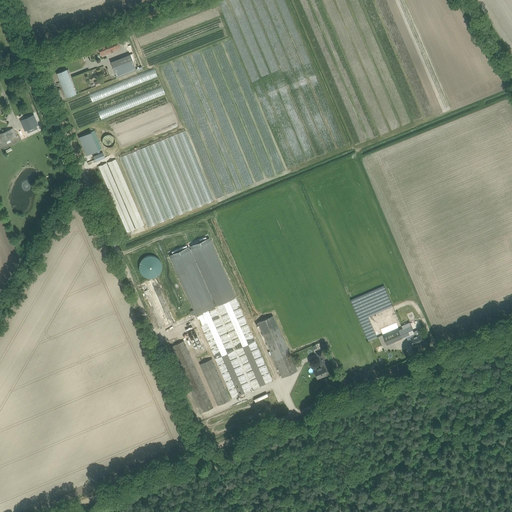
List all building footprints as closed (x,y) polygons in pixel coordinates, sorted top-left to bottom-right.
[(117,40),(98,47),(99,52),(100,54),(104,53),(105,55),(120,49),(119,44),(117,40)] [(111,62),(117,78),(137,70),(130,54),(111,62)] [(76,94),(67,69),(57,73),(66,97),(76,94)] [(227,119),(118,157),(128,184),(133,172),(199,149),(197,142),(215,148),(211,139),(219,144),(220,140),(225,144),(227,137),(240,142),(242,138),(260,145),(259,146),(263,144),(261,147),(269,153),(262,133),(269,136),(256,98),(252,110),(249,101),(245,111),(242,103),(238,113),(236,106),(233,114),(224,111),(227,119)] [(34,115),(20,121),(25,130),(26,130),(36,125),(38,125),(34,115)] [(0,133),(0,141),(1,143),(16,137),(12,129),(0,133)] [(95,131),(79,135),(85,155),(101,150),(95,131)] [(107,147),(108,147),(109,147),(110,147),(111,147),(112,147),(112,146),(113,146),(113,145),(114,145),(114,144),(114,143),(115,143),(115,142),(115,141),(115,140),(115,139),(114,138),(114,137),(113,136),(112,135),(111,135),(110,135),(110,134),(109,134),(108,134),(107,134),(107,135),(106,135),(105,135),(104,136),(103,137),(103,138),(102,139),(102,140),(102,141),(102,142),(102,143),(103,144),(103,145),(104,145),(104,146),(105,146),(106,147),(107,147)] [(92,156),(95,162),(105,158),(102,152),(92,156)] [(136,229),(144,226),(116,158),(107,162),(99,165),(109,192),(112,191),(113,194),(116,200),(114,201),(127,232),(135,229),(130,215),(131,215),(131,214),(132,213),(134,217),(131,217),(136,229)] [(273,172),(283,169),(281,161),(277,162),(278,165),(273,167),(273,169),(272,169),(273,172)] [(148,215),(143,217),(146,225),(164,218),(161,211),(158,212),(158,213),(156,214),(153,216),(153,215),(148,216),(148,215)] [(173,253),(169,255),(233,399),(273,381),(209,237),(206,239),(205,237),(198,240),(199,242),(198,242),(198,241),(190,244),(190,246),(188,247),(187,245),(180,249),(180,250),(179,249),(172,252),(173,253)] [(141,273),(142,275),(143,276),(144,276),(145,277),(146,277),(147,278),(148,278),(149,278),(150,278),(151,278),(153,278),(155,277),(157,276),(158,275),(160,273),(161,271),(161,269),(162,267),(161,265),(161,263),(160,261),(159,259),(157,258),(155,257),(153,256),(151,255),(149,255),(147,256),(145,257),(143,258),(142,259),(140,261),(140,263),(139,265),(139,267),(139,269),(140,271),(141,273)] [(385,286),(351,298),(357,315),(358,314),(362,323),(364,323),(363,320),(368,318),(366,313),(361,315),(360,312),(390,301),(385,286)] [(259,322),(257,322),(282,377),(297,370),(295,366),(273,315),(259,322)] [(403,328),(383,337),(387,345),(410,335),(412,338),(411,338),(414,345),(423,341),(421,336),(420,334),(415,336),(413,333),(415,333),(410,322),(402,325),(403,328)] [(172,346),(201,413),(213,407),(184,341),(172,346)] [(327,365),(328,364),(322,350),(317,353),(322,366),(314,369),(313,367),(317,378),(330,373),(327,365)] [(199,364),(218,405),(230,400),(212,359),(199,364)]
